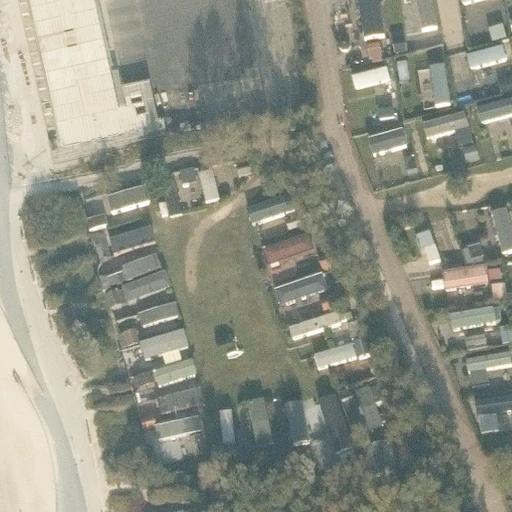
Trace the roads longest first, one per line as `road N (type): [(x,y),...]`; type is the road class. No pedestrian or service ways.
road 1 (residential): [(496,511),(349,183),(334,135),(316,0)]
road 2 (track): [(304,135),(242,206),(212,221),(195,242),(193,297)]
